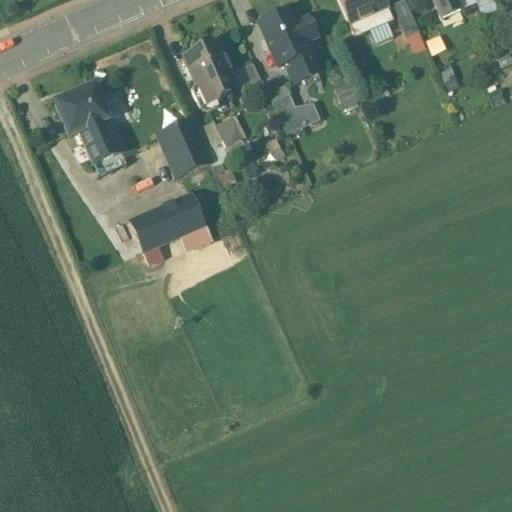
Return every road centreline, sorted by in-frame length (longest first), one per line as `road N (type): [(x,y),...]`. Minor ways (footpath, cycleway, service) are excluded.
road 1 (track): [(0,111),(169,511)]
road 2 (secondary): [(132,0),(0,58)]
